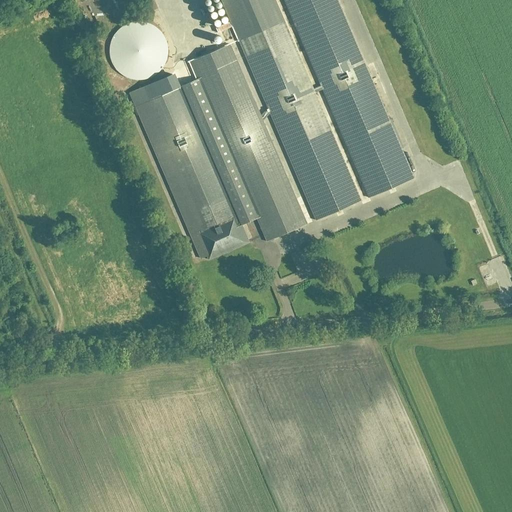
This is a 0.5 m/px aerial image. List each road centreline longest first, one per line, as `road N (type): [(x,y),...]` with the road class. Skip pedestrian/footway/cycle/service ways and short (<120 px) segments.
road 1 (unclassified): [(0,363),(511,302)]
road 2 (track): [(61,357),(64,346),(0,188)]
road 3 (track): [(55,358),(0,224)]
